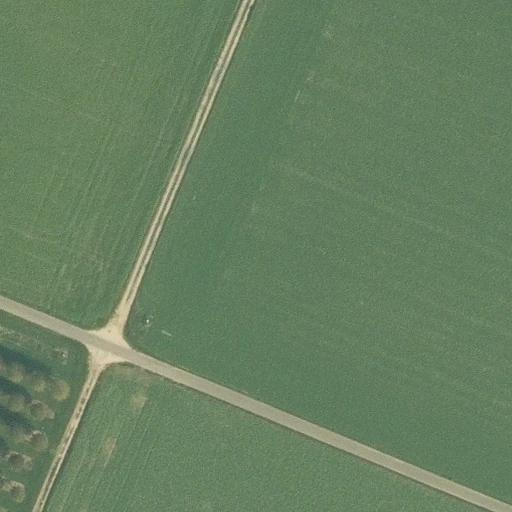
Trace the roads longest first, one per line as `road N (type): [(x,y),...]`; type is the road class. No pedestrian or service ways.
road 1 (track): [(39,511),(250,0)]
road 2 (track): [(507,511),(0,302)]
